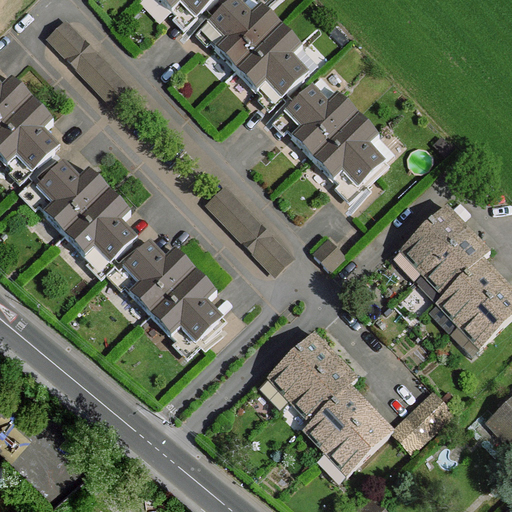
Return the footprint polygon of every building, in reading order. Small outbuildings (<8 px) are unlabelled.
[(197,21),(220,0),(160,0),(172,12),(181,4),(197,21)] [(285,106),(312,80),(296,63),(306,54),(263,11),(253,19),(237,3),(211,29),(227,45),(218,54),(260,97),(269,89),(285,106)] [(133,93),(67,24),(47,43),(112,112),(133,93)] [(32,178),(60,153),(44,136),(53,127),(11,83),(1,91),(0,89),(0,161),(8,169),(16,161),(32,178)] [(361,195),(389,169),(373,152),(382,143),(340,99),(330,107),(314,91),(288,117),(303,134),(295,143),(337,186),(346,178),(361,195)] [(112,270),(139,245),(123,228),(133,219),(90,175),(80,183),(64,167),(38,193),(54,210),(45,218),(87,261),(96,253),(112,270)] [(296,264),(227,190),(206,209),(276,282),(296,264)] [(440,308),(483,355),(511,327),(511,290),(488,266),(495,258),(449,213),(402,256),(446,303),(440,308)] [(347,262),(330,244),(315,257),(333,276),(347,262)] [(198,350),(226,325),(209,308),(219,299),(177,255),(167,263),(151,247),(124,273),(140,290),(132,298),(173,341),(182,333),(198,350)] [(412,459),(456,420),(435,396),(395,433),(355,393),(361,385),(318,340),(269,385),(312,431),(305,437),(348,484),(394,442),(412,459)] [(511,404),(487,428),(511,454),(511,404)]
